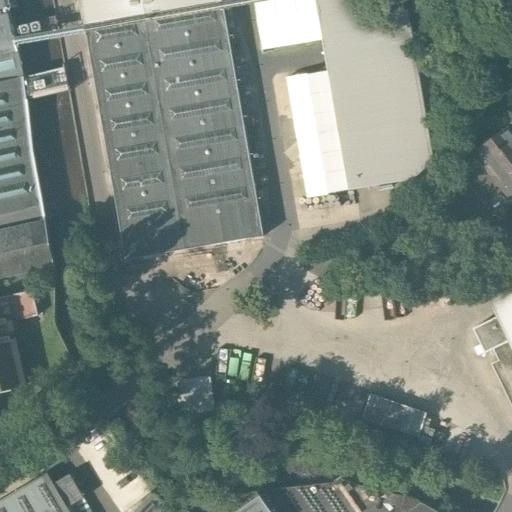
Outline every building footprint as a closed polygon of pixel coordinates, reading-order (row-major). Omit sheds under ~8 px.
[(0,0),(0,391),(25,386),(10,322),(37,315),(31,291),(0,298),(0,278),(55,265),(30,162),(24,105),(25,69),(7,0),(0,0)] [(80,0),(127,260),(265,236),(223,2),(221,0),(80,0)] [(325,41),(351,192),(414,181),(435,161),(410,11),(384,14),(381,0),(257,0),(266,50),(325,41)] [(511,132),(508,128),(478,151),(511,194),(511,132)] [(511,282),(490,293),(501,317),(477,329),(488,352),(495,349),(500,361),(494,364),(511,402),(511,282)] [(207,373),(172,376),(175,410),(210,408),(207,373)] [(92,397),(83,374),(70,380),(79,402),(92,397)] [(428,416),(369,397),(361,421),(419,441),(428,416)] [(426,439),(470,458),(480,436),(436,416),(426,439)] [(170,511),(151,492),(103,423),(75,442),(123,511),(187,511),(185,510),(182,511),(170,511)] [(0,511),(92,511),(70,474),(53,485),(47,475),(0,503),(0,511)] [(241,510),(238,511),(271,511),(256,493),(230,495),(241,510)] [(410,511),(438,511),(423,503),(410,511)]
